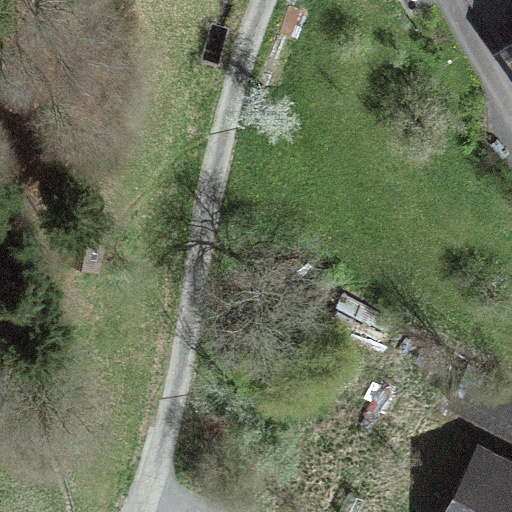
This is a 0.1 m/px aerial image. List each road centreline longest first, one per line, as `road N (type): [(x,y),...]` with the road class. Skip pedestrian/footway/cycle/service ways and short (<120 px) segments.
road 1 (track): [(267,0),(224,117),(140,511)]
road 2 (track): [(451,0),(511,108)]
